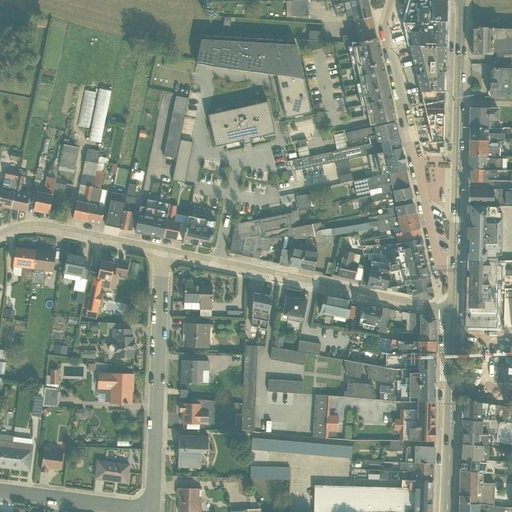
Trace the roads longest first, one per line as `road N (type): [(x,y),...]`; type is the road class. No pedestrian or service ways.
road 1 (residential): [(452,313),(163,252)]
road 2 (residential): [(148,507),(163,252)]
road 3 (primary): [(445,511),(452,313)]
road 4 (residential): [(0,235),(32,226),(163,252)]
road 5 (primary): [(456,157),(460,0)]
road 6 (residential): [(411,147),(385,38),(387,0)]
road 7 (residential): [(148,507),(0,489)]
road 8 (residential): [(414,162),(435,260),(454,260)]
